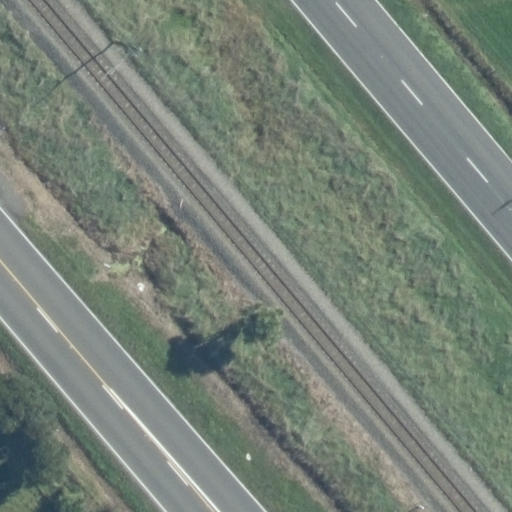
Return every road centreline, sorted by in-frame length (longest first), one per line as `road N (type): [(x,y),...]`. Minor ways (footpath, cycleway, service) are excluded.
road 1 (secondary): [(0,255),(216,511)]
road 2 (tertiary): [(334,0),(511,210)]
